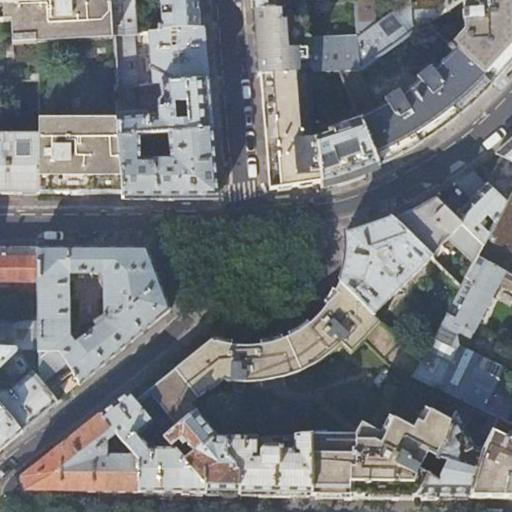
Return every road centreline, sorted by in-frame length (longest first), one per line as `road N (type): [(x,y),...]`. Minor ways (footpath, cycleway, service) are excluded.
road 1 (residential): [(0,478),(183,326),(221,278),(244,220)]
road 2 (residential): [(244,220),(320,212),(382,194),(452,155),(511,105)]
road 3 (residential): [(0,223),(244,220)]
road 4 (residential): [(244,220),(228,0)]
